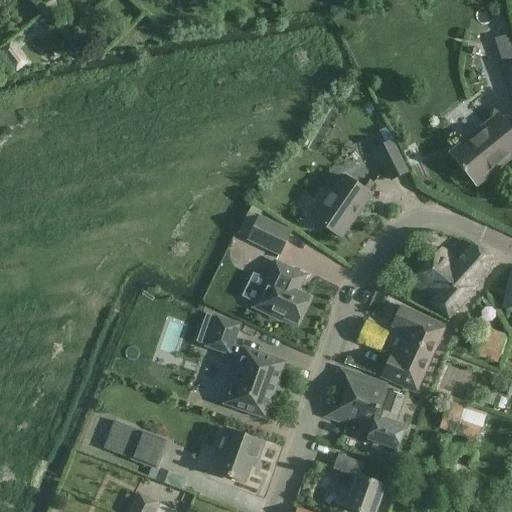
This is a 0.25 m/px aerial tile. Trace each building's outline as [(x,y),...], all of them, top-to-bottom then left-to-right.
[(503,0),(493,0),(497,9),(506,6),(503,0)] [(6,63),(15,74),(28,63),(19,52),(6,63)] [(511,57),(501,61),(504,69),(511,66),(511,57)] [(511,66),(504,69),(503,70),(511,98),(511,66)] [(511,156),(511,134),(497,117),(449,155),(460,168),(458,170),(462,174),(464,173),(474,186),(511,156)] [(406,173),(391,142),(375,151),(390,181),(406,173)] [(370,195),(344,177),(332,195),(328,193),(311,218),(341,239),(370,195)] [(262,211),(251,206),(238,234),(247,239),(280,255),(290,233),(259,218),(262,211)] [(422,234),(415,243),(428,253),(435,244),(422,234)] [(497,263),(473,246),(458,263),(444,251),(414,286),(432,301),(430,304),(448,319),(479,283),(497,263)] [(253,274),(242,297),(253,302),(251,306),(270,315),(282,320),(283,318),(296,324),(308,299),(298,294),(305,278),(296,273),(278,265),(275,263),(273,262),(264,279),(253,274)] [(444,327),(400,307),(391,326),(409,334),(399,357),(391,354),(381,377),(414,392),(444,327)] [(239,326),(216,318),(206,347),(228,355),(229,354),(240,358),(223,404),(264,419),(272,397),(277,385),(276,385),(283,363),(243,349),(243,350),(231,346),(239,326)] [(506,339),(479,329),(471,352),(497,362),(506,339)] [(359,425),(358,431),(365,434),(363,440),(396,450),(404,428),(394,424),(403,398),(385,391),(387,385),(343,370),(338,368),(331,388),(336,390),(345,393),(339,408),(330,405),(329,404),(324,419),(326,420),(346,427),(348,421),(359,425)] [(484,417),(446,404),(438,427),(477,440),(484,417)] [(141,432),(113,421),(103,449),(129,459),(129,460),(156,470),(166,442),(141,432)] [(263,444),(223,429),(213,456),(217,457),(211,472),(244,484),(253,458),(258,459),(263,444)] [(363,465),(338,456),(332,470),(339,473),(335,485),(351,491),(345,509),(354,511),(373,511),(383,487),(359,478),(363,465)] [(159,469),(155,480),(170,486),(175,475),(159,469)] [(174,511),(138,494),(129,511),(174,511)]
